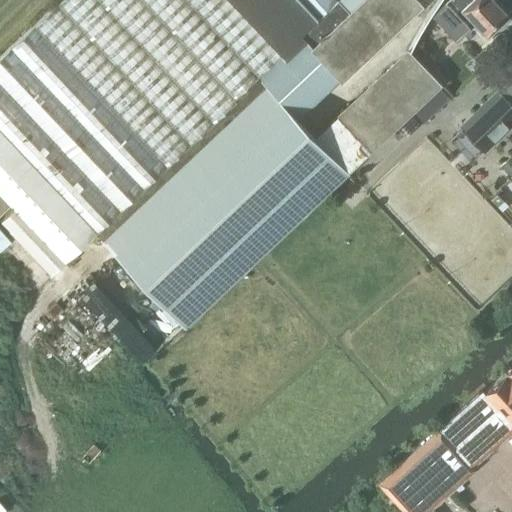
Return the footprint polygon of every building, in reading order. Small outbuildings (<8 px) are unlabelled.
[(60,0),(0,57),(0,192),(1,193),(11,204),(15,208),(65,261),(95,233),(183,325),(348,169),(316,134),(299,117),(422,1),(421,0),(355,0),(348,7),(341,0),(60,0)] [(485,32),(497,21),(501,24),(510,16),(506,12),(508,11),(497,0),(445,0),(432,14),(455,38),(474,20),(485,32)] [(316,134),(348,169),(349,170),(442,83),(407,46),(337,112),(338,113),(316,134)] [(511,75),(498,89),(511,103),(511,75)] [(511,103),(498,89),(461,124),(481,146),(511,116),(511,103)] [(511,158),(503,167),(511,176),(511,174),(511,158)] [(0,227),(0,247),(10,237),(0,227)] [(105,299),(137,345),(169,323),(136,277),(105,299)] [(87,360),(95,368),(108,355),(99,347),(87,360)] [(74,386),(87,373),(74,362),(62,374),(74,386)] [(441,428),(381,481),(408,511),(424,511),(477,466),(472,462),(511,426),(511,362),(482,390),(480,388),(438,425),(441,428)] [(66,404),(74,397),(59,382),(51,390),(66,404)] [(43,386),(32,391),(39,406),(50,401),(43,386)]
